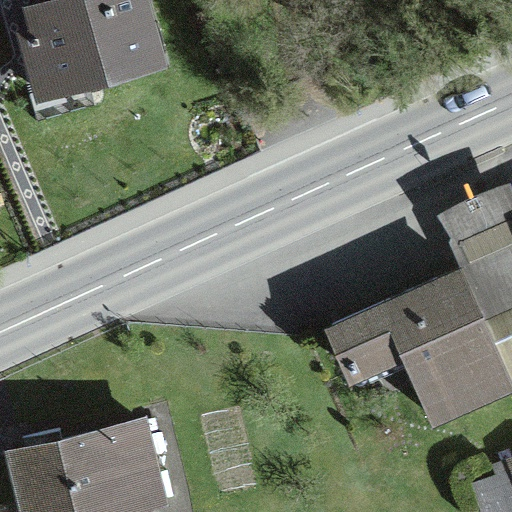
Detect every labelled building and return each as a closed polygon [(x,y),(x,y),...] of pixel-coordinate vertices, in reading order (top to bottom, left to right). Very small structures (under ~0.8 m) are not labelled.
[(26,35),(42,91),(156,58),(139,0),(63,0),(42,6),(48,28),(26,35)] [(511,241),(460,265),(485,322),(511,310),(511,241)] [(511,382),(485,322),(460,265),(330,323),(351,369),(401,346),(433,417),(511,382)] [(140,419),(12,451),(26,511),(95,511),(159,496),(140,419)] [(508,511),(494,474),(470,483),(481,511),(508,511)]
